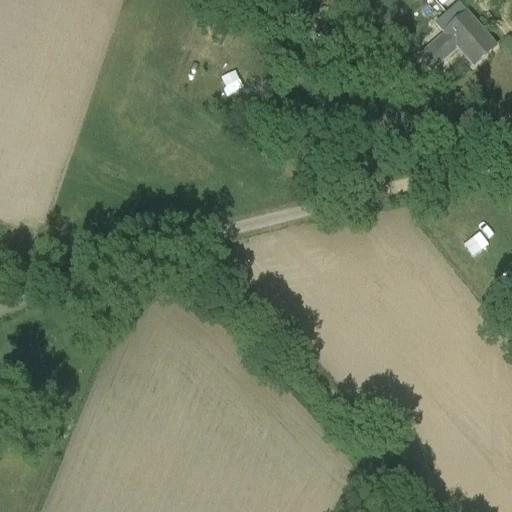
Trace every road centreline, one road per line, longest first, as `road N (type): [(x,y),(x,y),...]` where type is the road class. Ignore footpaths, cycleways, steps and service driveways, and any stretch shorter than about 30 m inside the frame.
road 1 (unclassified): [(0,306),(50,282),(353,198)]
road 2 (track): [(511,161),(353,198)]
